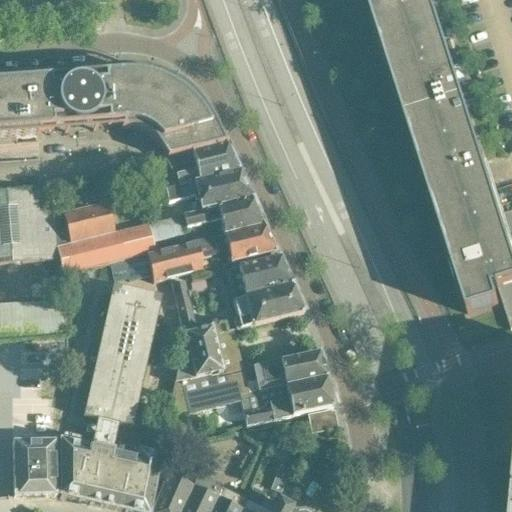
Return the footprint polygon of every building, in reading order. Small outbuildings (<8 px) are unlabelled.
[(511,253),(447,52),(430,0),(382,0),(385,6),(370,11),(453,269),(457,284),(468,316),(499,306),(494,292),(500,290),(511,286),(511,253)] [(52,122),(63,121),(64,121),(66,123),(67,124),(71,125),(73,126),(76,126),(77,127),(80,127),(83,126),(85,125),(89,124),(91,122),(92,122),(94,120),(95,119),(107,118),(107,127),(122,126),(122,128),(121,129),(121,130),(127,130),(129,130),(132,131),(136,131),(139,132),(142,134),(146,135),(149,137),(151,140),(154,142),(164,157),(166,157),(167,158),(222,145),(221,143),(222,143),(215,127),(212,121),(211,119),(210,117),(207,112),(203,107),(199,103),(197,101),(193,96),(189,92),(186,91),(181,87),(176,84),(173,82),(172,83),(173,84),(171,87),(164,83),(159,81),(154,79),(148,78),(146,77),(143,77),(137,76),(132,76),(123,75),(121,76),(104,77),(104,85),(92,86),(91,85),(89,84),(85,82),(83,82),(81,82),(79,81),(77,82),(75,82),(73,82),(69,84),(68,84),(65,86),(62,88),(50,89),(50,81),(35,82),(34,78),(35,78),(35,77),(0,79),(0,139),(40,137),(40,135),(39,135),(39,132),(53,131),(52,122)] [(238,175),(224,146),(191,155),(192,160),(172,164),(176,179),(162,182),(165,192),(238,175)] [(251,202),(238,175),(165,192),(169,206),(187,201),(190,216),(191,217),(251,202)] [(0,266),(57,262),(52,190),(0,194),(0,266)] [(83,201),(85,210),(98,206),(96,198),(83,201)] [(263,229),(251,202),(191,217),(190,216),(183,217),(186,231),(220,223),(223,238),(224,239),(263,229)] [(106,204),(98,206),(85,210),(63,216),(70,246),(114,236),(113,235),(106,204)] [(190,247),(190,246),(186,231),(183,217),(113,235),(114,236),(70,246),(56,249),(63,278),(109,266),(109,267),(146,258),(190,247)] [(276,256),(263,229),(224,239),(223,238),(190,246),(190,247),(146,258),(151,278),(153,285),(276,256)] [(151,278),(146,258),(109,267),(114,285),(128,282),(129,284),(151,278)] [(291,287),(278,260),(226,273),(233,301),(291,287)] [(185,305),(183,298),(185,298),(182,284),(171,286),(176,308),(178,315),(186,313),(185,305)] [(303,316),(291,288),(291,287),(233,301),(234,303),(231,303),(235,321),(233,322),(236,333),(303,316)] [(149,511),(160,458),(137,453),(135,461),(112,455),(118,427),(132,430),(161,299),(112,288),(86,402),(81,427),(94,430),(90,449),(58,442),(58,498),(120,511),(149,511)] [(0,344),(20,343),(17,306),(0,307),(0,344)] [(192,335),(186,313),(178,315),(183,337),(192,335)] [(243,374),(233,337),(229,338),(228,335),(232,334),(231,328),(227,329),(225,323),(207,328),(208,331),(192,335),(183,337),(188,360),(179,362),(173,390),(215,382),(243,374)] [(325,381),(318,356),(266,367),(252,371),(257,394),(257,395),(325,381)] [(188,416),(237,404),(236,400),(248,397),(248,396),(243,374),(215,382),(173,390),(160,456),(180,460),(183,441),(188,416)] [(332,411),(329,397),(325,381),(257,395),(257,394),(248,396),(248,397),(236,400),(237,404),(240,404),(246,429),(332,411)] [(336,432),(333,416),(309,420),(309,422),(312,433),(312,436),(336,432)] [(188,462),(193,439),(183,441),(180,460),(188,462)] [(53,444),(11,445),(11,448),(12,499),(55,497),(53,444)] [(182,511),(192,493),(195,483),(179,475),(175,483),(169,480),(173,460),(179,461),(180,460),(160,456),(160,458),(149,511),(182,511)] [(212,511),(218,501),(222,490),(196,478),(195,483),(192,493),(182,511),(212,511)] [(241,511),(244,505),(245,505),(246,502),(222,490),(218,501),(212,511),(241,511)] [(306,511),(304,511),(295,511),(293,511),(276,503),(271,511),(306,511)]
